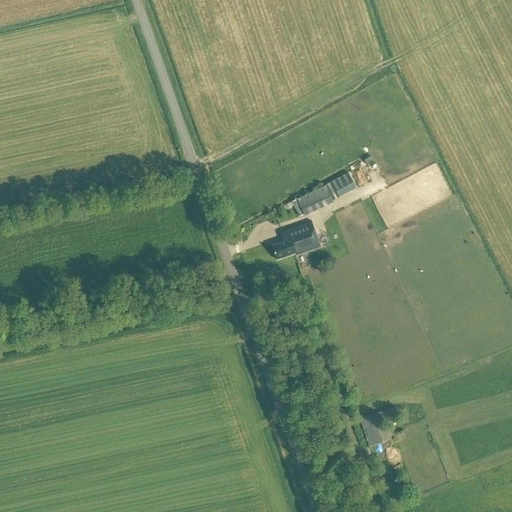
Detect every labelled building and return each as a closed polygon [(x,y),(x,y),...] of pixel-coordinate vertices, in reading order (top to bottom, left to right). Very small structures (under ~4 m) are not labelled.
[(375,161),(367,167),(371,173),(379,168),(375,161)] [(325,185),(296,198),(305,216),(333,202),(325,185)] [(296,199),(292,202),(299,216),(303,214),(296,199)] [(295,255),(320,246),(311,220),(281,232),(284,241),(271,245),(276,260),(294,253),(295,255)] [(396,406),(359,419),(369,446),(388,439),(382,420),(399,414),(396,406)]
